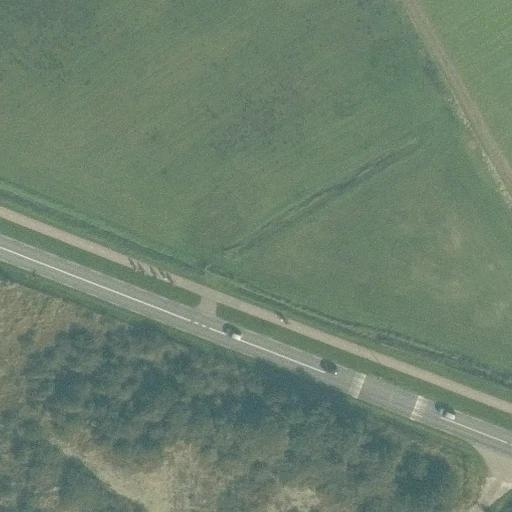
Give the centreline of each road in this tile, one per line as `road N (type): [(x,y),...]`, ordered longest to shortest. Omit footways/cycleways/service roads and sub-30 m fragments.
road 1 (secondary): [(511,447),(0,250)]
road 2 (track): [(415,0),(511,173)]
